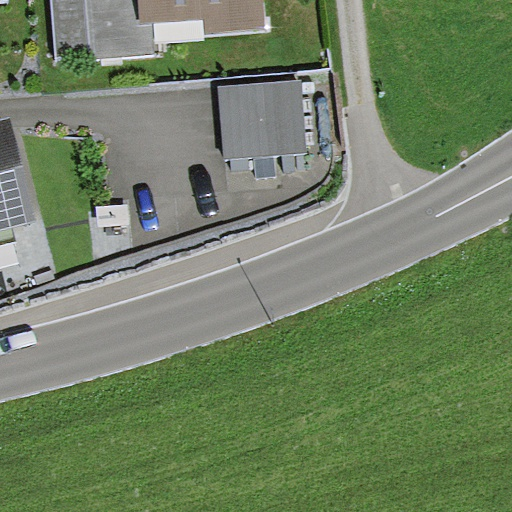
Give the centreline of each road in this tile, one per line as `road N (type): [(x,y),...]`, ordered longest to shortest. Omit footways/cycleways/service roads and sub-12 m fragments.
road 1 (tertiary): [(0,361),(247,289),(511,177)]
road 2 (track): [(349,0),(387,235)]
